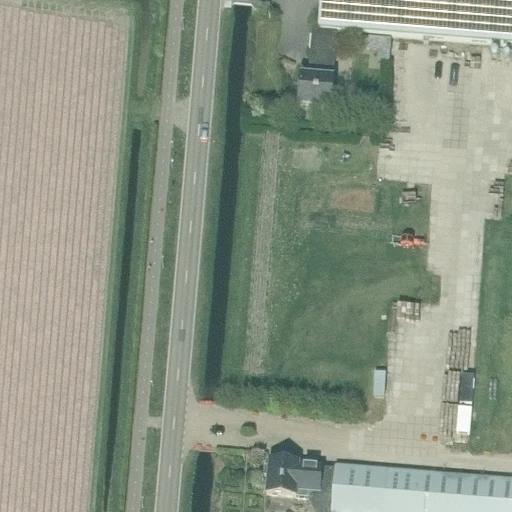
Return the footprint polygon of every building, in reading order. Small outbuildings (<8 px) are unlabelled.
[(511,0),(321,0),(319,32),(337,34),(463,44),(499,47),(511,47),(511,0)] [(301,79),(298,110),(331,112),(334,81),(333,81),(336,38),(337,34),(319,32),(319,34),(311,33),(308,79),(301,79)] [(455,58),(481,57),(481,46),(454,46),(455,58)] [(298,465),(289,464),(269,462),(265,497),(295,499),(296,493),(334,496),(336,473),(335,473),(298,469),(298,465)] [(511,511),(511,482),(344,469),(335,469),(335,473),(336,473),(334,496),(332,511),(511,511)]
